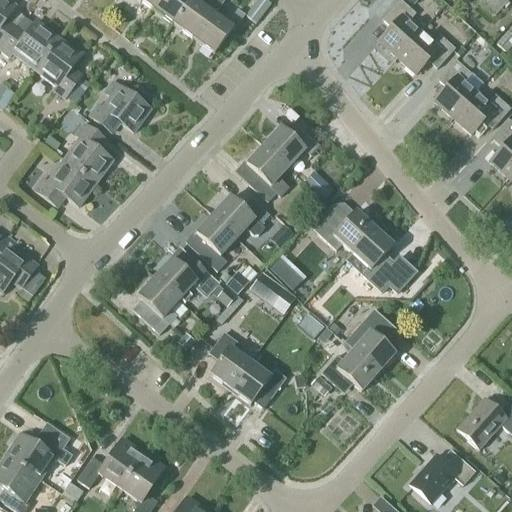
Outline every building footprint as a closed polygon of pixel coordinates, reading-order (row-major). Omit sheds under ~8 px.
[(0,0),(0,49),(15,29),(5,22),(14,10),(1,0),(0,0)] [(134,0),(150,11),(158,0),(134,0)] [(158,0),(150,11),(171,26),(190,0),(192,2),(193,0),(158,0)] [(192,2),(190,0),(171,26),(191,41),(210,15),(212,17),(223,2),(219,0),(212,0),(205,11),(192,2)] [(255,27),(270,7),(260,0),(257,0),(244,18),(255,27)] [(402,0),(412,8),(419,0),(402,0)] [(480,0),(476,5),(491,18),(506,0),(480,0)] [(396,61),(418,36),(406,26),(414,17),(398,3),(380,23),(389,31),(377,45),(396,61)] [(212,56),(230,31),(232,32),(243,17),(236,12),(225,26),(212,17),(210,15),(191,41),(212,56)] [(23,20),(16,30),(15,29),(0,49),(0,53),(9,60),(11,58),(26,69),(21,75),(29,80),(33,74),(32,74),(57,42),(34,24),(32,27),(23,20)] [(495,46),(505,55),(511,46),(511,37),(506,33),(495,46)] [(418,36),(396,61),(414,78),(426,64),(435,72),(453,52),(438,38),(430,47),(418,36)] [(479,36),(465,52),(480,65),(494,49),(479,36)] [(32,74),(33,74),(55,91),(52,94),(63,102),(80,80),(70,72),(80,59),(57,42),(32,74)] [(451,121),(473,96),(462,86),(469,77),(454,63),(436,83),(445,91),(433,105),(451,121)] [(149,113),(116,88),(110,84),(102,95),(108,100),(100,111),(96,108),(87,119),(110,136),(118,126),(132,136),(149,113)] [(473,96),(451,121),(470,137),(482,124),(490,132),(508,112),(493,98),(485,107),(473,96)] [(507,182),(511,175),(511,125),(510,123),(491,143),(500,151),(488,165),(507,182)] [(62,164),(94,187),(111,164),(97,154),(105,144),(82,127),(74,138),(79,141),(62,164)] [(262,149),(286,171),(303,153),(310,159),(319,149),(300,132),(291,141),(279,131),(262,149)] [(277,181),(286,171),(262,149),(245,168),(256,178),(248,188),(267,205),(275,197),(279,201),(288,191),(277,181)] [(77,210),(94,187),(62,164),(46,186),(41,182),(33,193),(56,210),(63,200),(77,210)] [(307,190),(319,201),(329,190),(317,178),(307,190)] [(211,218),(236,240),(244,232),(252,239),(257,238),(264,231),(260,228),(269,218),(249,201),(240,211),(228,200),(211,218)] [(294,234),(305,222),(296,214),(285,225),(294,234)] [(333,217),(316,237),(326,246),(335,254),(341,248),(350,256),(372,232),(365,225),(354,215),(353,215),(343,226),(333,217)] [(219,259),(236,240),(211,218),(194,237),(206,247),(197,257),(216,275),(225,265),(219,259)] [(282,229),(277,234),(286,242),(291,237),(282,229)] [(350,256),(344,263),(355,272),(363,280),(373,289),(380,296),(387,288),(395,296),(415,274),(397,258),(392,264),(384,257),(391,249),(380,239),(372,232),(350,256)] [(6,240),(0,247),(0,296),(9,284),(19,291),(36,269),(25,261),(23,264),(11,255),(17,248),(6,240)] [(153,281),(178,303),(191,289),(205,302),(218,287),(184,256),(175,266),(170,262),(153,281)] [(278,261),(268,272),(278,280),(287,270),(278,261)] [(248,285),(237,274),(230,281),(224,275),(219,281),(236,297),(248,285)] [(249,293),(271,310),(283,293),(261,276),(249,293)] [(169,313),(178,303),(153,281),(136,299),(141,303),(131,313),(158,337),(175,319),(169,313)] [(225,311),(236,300),(225,290),(215,300),(225,311)] [(372,313),(343,346),(351,353),(376,376),(393,357),(382,348),(395,334),(372,313)] [(222,335),(207,356),(218,364),(208,377),(229,393),(248,365),(238,358),(243,350),(234,344),(222,335)] [(185,354),(194,344),(185,336),(176,345),(185,354)] [(335,359),(320,377),(339,394),(348,384),(359,395),(376,376),(351,353),(341,364),(335,359)] [(248,365),(229,393),(249,408),(251,404),(262,412),(269,402),(285,381),(274,372),(268,380),(248,365)] [(322,400),(331,391),(317,379),(309,388),(322,400)] [(497,415),(482,402),(454,434),(477,454),(498,429),(509,439),(511,435),(511,412),(505,406),(497,415)] [(4,460),(38,483),(53,462),(64,469),(71,458),(62,452),(68,442),(45,426),(32,446),(19,437),(4,460)] [(118,491),(141,457),(120,442),(102,468),(91,461),(76,482),(87,490),(96,477),(118,491)] [(472,477),(448,456),(440,465),(434,459),(408,488),(429,508),(452,482),(460,489),(472,477)] [(141,457),(118,491),(138,505),(133,511),(150,511),(155,505),(145,498),(163,472),(141,457)] [(24,505),(38,483),(4,460),(0,465),(0,490),(3,492),(0,496),(0,504),(11,511),(25,511),(28,508),(24,505)] [(69,486),(60,498),(74,507),(82,495),(69,486)] [(200,511),(184,501),(176,511),(200,511)]
